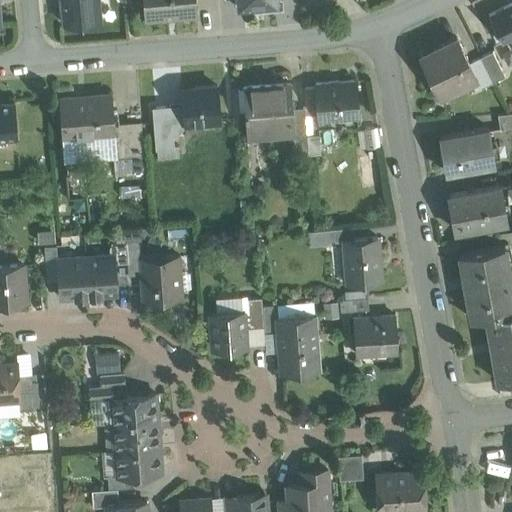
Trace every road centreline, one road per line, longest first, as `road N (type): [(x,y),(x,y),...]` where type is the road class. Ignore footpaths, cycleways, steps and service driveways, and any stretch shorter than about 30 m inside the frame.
road 1 (residential): [(0,330),(114,324),(195,378),(227,432),(450,421)]
road 2 (residential): [(450,421),(382,23)]
road 3 (residential): [(33,59),(293,40),(382,23)]
